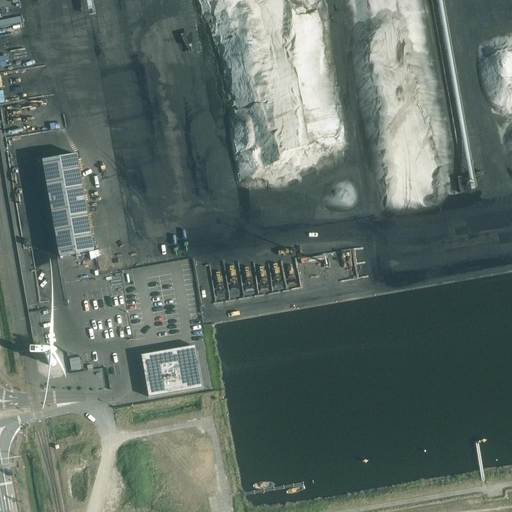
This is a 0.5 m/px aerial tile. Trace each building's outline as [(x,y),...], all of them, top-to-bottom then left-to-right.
[(20,0),(0,0),(0,9),(21,8),(20,0)] [(0,26),(23,24),(23,17),(0,19),(0,26)] [(43,161),(57,237),(91,231),(77,155),(43,161)] [(94,251),(91,231),(57,237),(60,257),(94,251)] [(142,356),(149,398),(203,388),(197,352),(196,346),(166,351),(142,356)]
